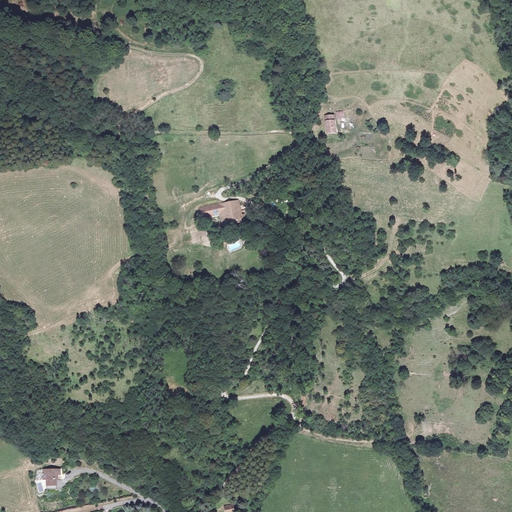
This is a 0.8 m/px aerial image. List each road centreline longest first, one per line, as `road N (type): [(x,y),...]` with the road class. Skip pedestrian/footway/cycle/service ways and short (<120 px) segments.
road 1 (track): [(297,140),(217,195),(293,204),(343,281),(327,285),(303,272),(281,290),(245,370),(220,393),(282,396),(294,412),(202,493),(200,511)]
road 2 (track): [(96,0),(115,39),(201,61),(189,83),(160,95),(118,131),(281,130),(297,140)]
